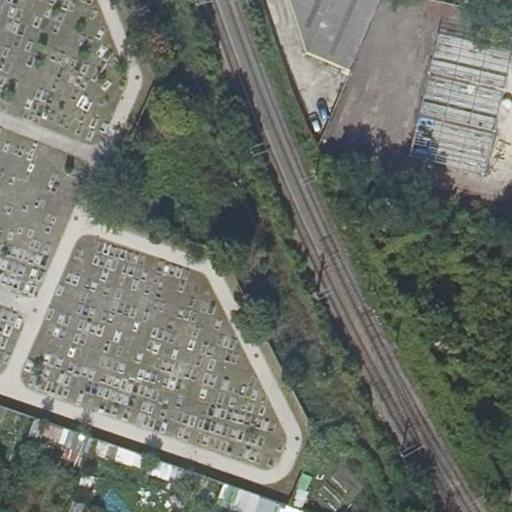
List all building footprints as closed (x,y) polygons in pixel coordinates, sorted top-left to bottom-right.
[(284,0),(303,60),(346,73),(348,68),(377,0),(284,0)] [(409,157),(484,174),(511,56),(511,49),(438,32),(409,157)] [(29,432),(32,420),(12,413),(8,425),(29,432)] [(326,462),(335,443),(315,434),(307,454),(326,462)] [(91,453),(132,467),(136,455),(94,441),(91,453)] [(326,462),(307,454),(302,465),(321,473),(326,462)] [(134,469),(141,471),(145,459),(139,456),(134,469)] [(169,497),(174,486),(157,479),(152,490),(169,497)] [(296,511),(263,500),(258,511),(296,511)] [(73,511),(88,511),(91,508),(79,501),(73,511)]
